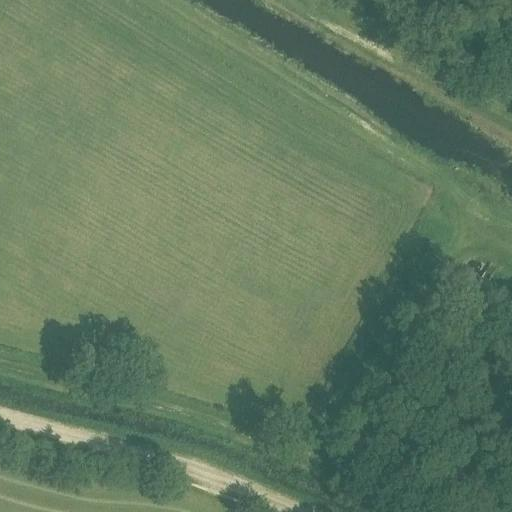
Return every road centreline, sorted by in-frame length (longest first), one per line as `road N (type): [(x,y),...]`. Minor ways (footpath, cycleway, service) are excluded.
road 1 (track): [(0,365),(201,417),(329,470),(468,224)]
road 2 (track): [(157,0),(354,126),(511,253)]
road 3 (track): [(297,511),(174,465),(0,418)]
